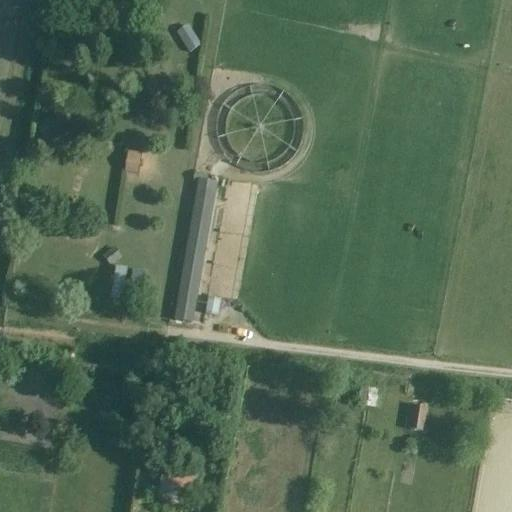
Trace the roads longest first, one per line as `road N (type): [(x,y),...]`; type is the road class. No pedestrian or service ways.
road 1 (track): [(0,196),(34,0)]
road 2 (track): [(0,314),(163,334)]
